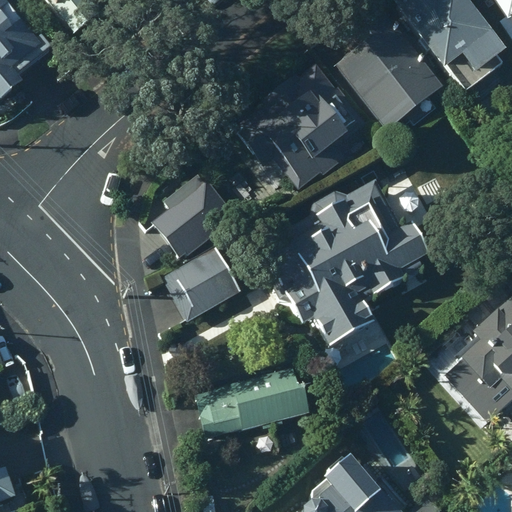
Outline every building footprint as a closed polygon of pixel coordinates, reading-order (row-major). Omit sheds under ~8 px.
[(0,0),(0,99),(21,82),(16,76),(50,48),(40,36),(35,41),(0,0)] [(91,8),(101,0),(45,0),(74,36),(98,16),(91,8)] [(497,58),(505,52),(464,0),(397,0),(393,4),(464,95),(502,66),(497,58)] [(511,0),(493,0),(506,18),(499,23),(511,42),(511,0)] [(391,23),(335,67),(386,134),(407,118),(413,127),(436,109),(430,101),(443,90),(391,23)] [(319,158),(361,126),(353,116),(356,114),(337,88),(333,91),(317,69),(300,82),(295,76),(258,103),(264,109),(235,131),(276,186),(287,178),(290,182),(303,172),(310,181),(327,169),(319,158)] [(314,320),(329,349),(373,324),(362,303),(423,270),(419,262),(429,257),(411,225),(401,230),(375,183),(348,197),(333,193),(313,205),(308,219),(285,232),(290,242),(265,255),(278,280),(274,291),(279,302),(292,306),(303,326),(314,320)] [(213,249),(190,207),(148,230),(173,272),(213,249)] [(163,281),(186,323),(239,293),(216,252),(163,281)] [(511,299),(472,334),(475,337),(452,356),(459,364),(444,376),(487,426),(511,403),(511,299)] [(298,389),(293,370),(195,394),(207,440),(309,415),(302,388),(298,389)] [(399,511),(383,491),(380,495),(350,458),(311,493),(311,503),(302,510),(294,500),(280,511),(399,511)] [(0,508),(15,503),(3,469),(0,470),(0,508)] [(472,511),(465,499),(449,508),(451,511),(472,511)]
